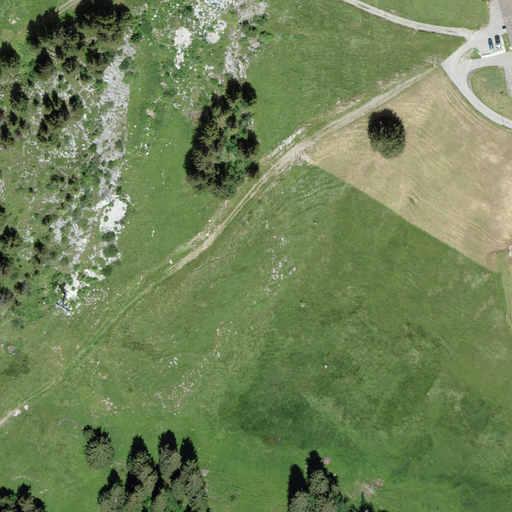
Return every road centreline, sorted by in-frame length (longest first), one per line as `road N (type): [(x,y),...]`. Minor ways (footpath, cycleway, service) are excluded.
road 1 (track): [(480,38),(383,17),(345,0)]
road 2 (unclassified): [(511,123),(478,105),(454,72),(457,54),(480,38)]
